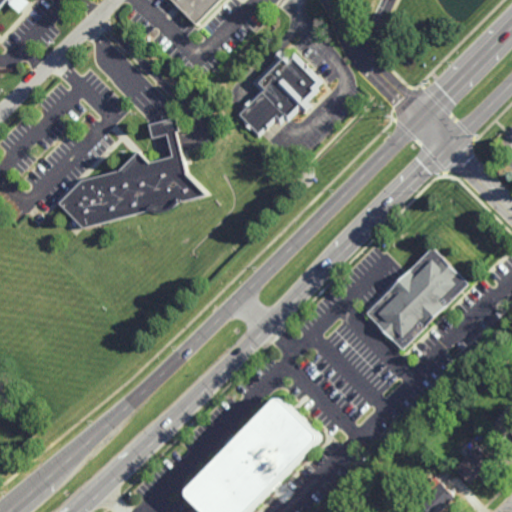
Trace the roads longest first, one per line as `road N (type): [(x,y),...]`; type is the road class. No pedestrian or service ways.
road 1 (primary): [(511,29),(48,479)]
road 2 (primary): [(131,458),(511,86)]
road 3 (residential): [(0,117),(118,0)]
